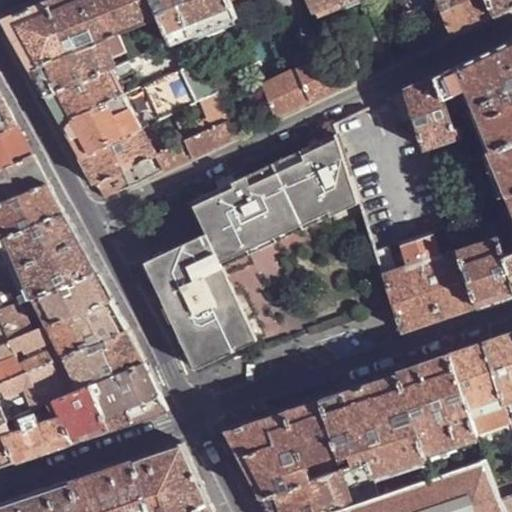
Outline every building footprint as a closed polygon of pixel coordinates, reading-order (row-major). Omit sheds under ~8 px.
[(154,0),(50,0),(6,18),(21,45),(32,66),(119,33),(153,20),(161,16),(154,0)] [(230,0),(154,0),(161,16),(172,43),(174,42),(191,35),(196,46),(187,51),(192,63),(203,58),(194,34),(204,30),(207,37),(211,37),(227,31),(228,28),(226,22),(237,17),(230,0)] [(309,0),(314,11),(341,0),(309,0)] [(439,0),(443,12),(448,24),(452,35),(495,15),(489,0),(439,0)] [(511,0),(489,0),(495,15),(511,7),(511,0)] [(443,12),(427,18),(431,30),(448,24),(443,12)] [(161,16),(153,20),(164,46),(172,43),(161,16)] [(119,33),(32,66),(41,83),(47,93),(112,67),(117,65),(113,55),(126,50),(119,33)] [(325,34),(318,37),(322,46),(329,43),(325,34)] [(511,39),(496,47),(446,71),(436,76),(445,108),(457,102),(454,95),(468,89),(476,106),(511,90),(511,39)] [(187,51),(179,55),(184,67),(192,63),(187,51)] [(333,52),(297,68),(311,101),(347,84),(333,52)] [(184,67),(125,94),(142,127),(201,100),(218,93),(203,58),(192,63),(184,67)] [(112,67),(47,93),(57,111),(63,122),(125,94),(112,67)] [(297,68),(263,85),(269,103),(263,106),(262,110),(266,121),(294,109),(311,101),(297,68)] [(419,84),(404,90),(414,117),(424,148),(460,136),(456,129),(451,131),(445,108),(436,76),(419,84)] [(404,90),(393,96),(401,121),(414,117),(404,90)] [(511,90),(476,106),(494,147),(511,140),(511,90)] [(194,134),(156,152),(165,169),(171,166),(236,135),(229,120),(218,93),(201,100),(212,126),(202,131),(200,128),(194,131),(194,134)] [(125,94),(63,122),(74,142),(81,155),(142,127),(125,94)] [(0,95),(0,131),(17,124),(7,106),(1,95),(0,95)] [(236,117),(229,120),(236,135),(246,130),(240,118),(236,117)] [(17,124),(0,131),(0,166),(33,153),(23,135),(17,124)] [(142,127),(81,155),(90,172),(96,183),(156,152),(142,127)] [(359,201),(337,133),(245,176),(222,187),(202,196),(194,199),(208,231),(147,260),(197,365),(257,338),(224,264),(359,201)] [(511,140),(494,147),(489,150),(507,193),(511,190),(511,140)] [(156,152),(96,183),(104,197),(165,169),(156,152)] [(0,166),(0,201),(49,181),(39,165),(33,153),(0,166)] [(438,155),(428,159),(432,173),(443,168),(438,155)] [(443,168),(432,173),(447,217),(458,212),(443,168)] [(198,187),(202,196),(222,187),(217,178),(198,187)] [(49,181),(0,201),(0,231),(2,236),(7,234),(64,210),(55,193),(49,181)] [(511,204),(507,193),(485,202),(493,225),(511,216),(511,204)] [(224,264),(257,338),(279,327),(285,341),(315,331),(290,259),(367,225),(359,201),(224,264)] [(64,210),(7,234),(19,264),(80,239),(70,221),(64,210)] [(440,254),(432,230),(412,236),(420,261),(440,254)] [(496,236),(457,248),(476,306),(511,293),(511,281),(502,254),(499,244),(496,236)] [(80,239),(19,264),(31,294),(95,268),(85,249),(80,239)] [(401,268),(393,243),(374,249),(382,273),(401,268)] [(0,307),(21,299),(18,291),(9,268),(0,247),(0,307)] [(476,306),(457,248),(440,254),(420,261),(401,268),(382,273),(392,305),(400,331),(476,306)] [(511,249),(502,254),(511,281),(511,249)] [(95,268),(31,294),(47,324),(111,297),(102,280),(95,268)] [(23,288),(18,291),(21,299),(26,297),(23,288)] [(21,299),(0,307),(0,317),(10,339),(47,324),(31,294),(26,297),(21,299)] [(111,297),(47,324),(63,355),(128,328),(117,309),(111,297)] [(0,343),(10,339),(0,317),(0,343)] [(47,324),(10,339),(23,371),(27,370),(54,359),(63,355),(47,324)] [(285,341),(279,327),(257,338),(263,348),(285,341)] [(128,328),(63,355),(79,387),(88,383),(145,359),(134,340),(128,328)] [(511,332),(487,341),(506,403),(511,400),(511,332)] [(10,339),(0,343),(0,381),(23,371),(10,339)] [(487,341),(453,352),(474,414),(506,403),(487,341)] [(453,352),(400,370),(429,452),(481,435),(474,414),(453,352)] [(54,359),(27,370),(43,402),(54,397),(65,393),(54,371),(59,369),(54,359)] [(145,359),(88,383),(107,429),(138,418),(167,409),(154,381),(145,359)] [(23,371),(0,381),(0,399),(8,417),(19,412),(34,406),(43,402),(27,370),(23,371)] [(400,370),(324,396),(343,452),(344,455),(354,453),(358,465),(372,460),(377,473),(430,455),(429,452),(400,370)] [(65,393),(54,397),(60,411),(72,441),(91,434),(107,429),(88,383),(79,387),(65,393)] [(293,406),(269,414),(293,485),(314,479),(309,462),(343,452),(324,396),(293,406)] [(506,403),(474,414),(481,435),(511,422),(511,420),(511,417),(506,403)] [(34,406),(19,412),(24,424),(2,431),(14,460),(44,450),(72,441),(60,411),(39,418),(34,406)] [(269,414),(227,428),(264,495),(293,485),(269,414)] [(0,425),(0,464),(14,460),(2,431),(0,425)] [(159,450),(136,458),(152,509),(162,505),(164,511),(187,511),(211,501),(185,441),(159,450)] [(103,469),(73,479),(84,511),(152,511),(152,509),(136,458),(103,469)] [(348,468),(343,469),(355,504),(384,494),(377,473),(372,460),(358,465),(348,468)] [(355,504),(347,506),(349,511),(509,511),(503,498),(500,488),(490,460),(438,477),(384,494),(355,504)] [(293,485),(264,495),(272,511),(330,511),(337,510),(347,506),(355,504),(343,469),(314,479),(293,485)] [(20,497),(0,503),(0,511),(84,511),(73,479),(20,497)] [(511,482),(500,488),(503,498),(511,495),(511,482)] [(511,511),(511,495),(503,498),(509,511),(511,511)] [(216,511),(211,501),(187,511),(216,511)]
